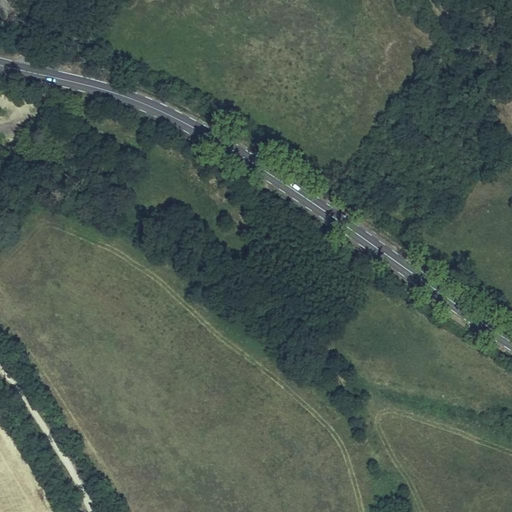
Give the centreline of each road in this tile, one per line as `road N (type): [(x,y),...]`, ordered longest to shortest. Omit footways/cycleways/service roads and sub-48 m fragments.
road 1 (secondary): [(511,343),(314,197),(183,121),(33,71)]
road 2 (track): [(0,363),(41,412),(89,511)]
